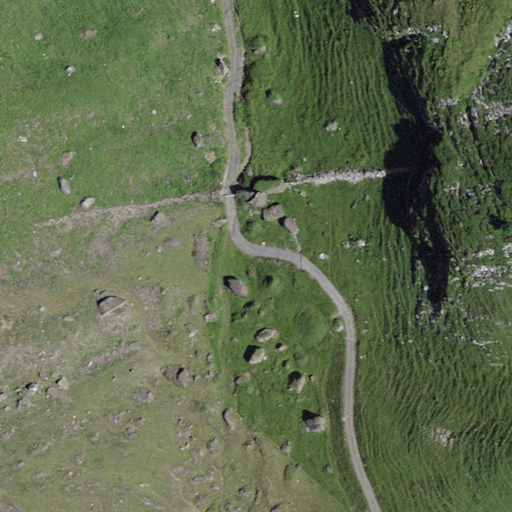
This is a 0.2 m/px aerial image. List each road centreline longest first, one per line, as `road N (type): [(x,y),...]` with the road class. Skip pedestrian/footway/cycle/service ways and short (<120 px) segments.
road 1 (track): [(376,511),(351,446),(349,322),(310,262),(253,251),(231,223)]
road 2 (track): [(231,223),(232,53),(223,0)]
